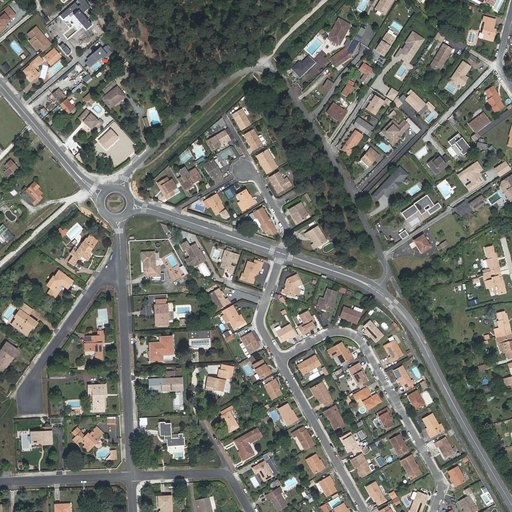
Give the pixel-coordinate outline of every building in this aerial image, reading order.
[(85,0),(78,0),(60,15),(63,19),(72,12),(86,29),(92,24),(83,13),(91,6),(85,0)] [(393,0),(380,0),(375,9),(384,15),(393,0)] [(345,3),(343,6),(346,10),(351,5),(348,1),(346,2),(345,3)] [(3,25),(9,21),(2,12),(0,13),(0,31),(4,27),(3,25)] [(484,23),(481,34),(484,35),(482,40),(492,43),(495,31),(493,30),(495,21),(483,18),(482,22),(484,23)] [(338,45),(349,25),(338,19),(333,27),(335,28),(329,40),(338,45)] [(43,51),(51,44),(44,35),(37,26),(28,34),(32,38),(34,41),(34,43),(32,44),(36,49),(39,45),(41,47),(39,48),(43,51)] [(335,28),(333,27),(327,39),(329,40),(335,28)] [(363,32),(357,30),(353,38),(356,39),(358,41),(363,32)] [(434,39),(439,42),(445,34),(440,30),(434,39)] [(425,39),(412,31),(404,43),(405,44),(402,49),(399,47),(393,58),(399,62),(400,59),(408,64),(425,39)] [(387,34),(375,52),(384,57),(395,39),(387,34)] [(355,50),(360,42),(358,41),(356,39),(351,47),(355,50)] [(105,44),(85,61),(90,67),(101,57),(105,61),(114,54),(105,44)] [(444,44),(434,61),(442,66),(452,50),(444,44)] [(346,50),(344,48),(329,59),(332,62),(341,55),(343,54),(346,50)] [(53,49),(44,57),(51,65),(60,56),(53,49)] [(332,62),(335,67),(350,56),(346,50),(343,54),(341,55),(332,62)] [(307,54),(299,63),(298,64),(296,62),(291,68),(300,76),(314,60),(307,54)] [(476,62),(478,58),(471,54),(469,59),(476,62)] [(33,75),(35,78),(38,74),(34,69),(43,61),(38,56),(29,64),(30,65),(23,71),(29,78),(33,75)] [(467,74),(471,68),(463,62),(452,79),(463,86),(468,79),(465,76),(464,76),(466,73),(467,74)] [(85,82),(91,77),(80,64),(74,69),(85,82)] [(370,78),(374,72),(367,67),(362,74),(370,78)] [(126,68),(120,73),(125,79),(131,74),(126,68)] [(102,89),(105,93),(116,83),(113,80),(102,89)] [(341,94),(348,99),(354,90),(347,85),(341,94)] [(504,107),(498,99),(495,94),(496,93),(494,90),(492,86),(486,91),(488,94),(486,95),(488,98),(486,100),(495,113),(504,107)] [(97,88),(86,98),(88,101),(98,91),(99,90),(97,88)] [(110,107),(124,97),(117,88),(103,99),(110,107)] [(58,94),(61,92),(59,89),(53,95),(58,102),(65,96),(63,94),(60,96),(58,94)] [(412,92),(404,100),(417,113),(425,105),(412,92)] [(383,101),(374,95),(365,110),(374,116),(383,101)] [(87,103),(89,106),(95,101),(93,98),(87,103)] [(396,98),(392,103),(397,108),(401,104),(396,98)] [(61,105),(68,113),(75,108),(68,99),(61,105)] [(434,109),(427,102),(425,105),(427,107),(427,108),(431,112),(434,109)] [(331,115),(341,121),(346,113),(333,104),(326,114),(330,117),(331,115)] [(231,115),(241,131),(251,124),(241,109),(231,115)] [(393,119),(398,114),(394,110),(389,115),(393,119)] [(86,111),(79,119),(83,123),(84,122),(85,123),(85,124),(91,130),(93,128),(96,130),(103,123),(100,120),(98,121),(86,111)] [(482,113),(468,123),(475,132),(489,122),(482,113)] [(330,117),(339,123),(341,121),(331,115),(330,117)] [(358,117),(353,127),(370,135),(375,125),(358,117)] [(410,117),(406,120),(417,133),(421,130),(410,117)] [(218,120),(217,121),(220,127),(226,124),(222,118),(218,120)] [(398,127),(392,121),(382,132),(390,140),(391,141),(395,141),(395,140),(397,139),(399,136),(409,126),(404,121),(398,127)] [(243,135),(252,151),(262,145),(252,129),(243,135)] [(111,130),(99,142),(106,149),(118,138),(111,130)] [(355,131),(352,134),(360,139),(363,136),(355,131)] [(215,150),(221,147),(227,143),(227,144),(231,142),(226,132),(207,143),(211,149),(214,147),(215,150)] [(478,132),(472,137),(475,141),(481,136),(478,132)] [(352,134),(344,147),(351,152),(360,139),(352,134)] [(463,155),(471,149),(462,138),(460,138),(457,134),(448,141),(451,146),(455,142),(461,150),(459,151),(463,155)] [(381,141),(378,144),(387,154),(393,148),(387,142),(385,144),(381,141)] [(83,149),(78,143),(74,147),(79,153),(83,149)] [(351,152),(344,147),(342,150),(349,155),(351,152)] [(369,149),(360,161),(365,165),(368,167),(377,156),(369,149)] [(256,156),(264,170),(265,169),(267,173),(276,167),(266,150),(256,156)] [(431,167),(436,174),(447,165),(440,156),(436,159),(433,162),(434,164),(431,167)] [(435,157),(428,163),(431,167),(434,164),(433,162),(436,159),(435,157)] [(5,166),(8,169),(5,172),(8,176),(17,168),(10,160),(5,166)] [(216,170),(217,168),(212,160),(203,165),(212,180),(219,176),(216,170)] [(472,183),(466,186),(470,191),(481,183),(478,178),(479,177),(477,174),(482,170),(477,162),(458,175),(461,179),(467,175),(472,183)] [(387,180),(379,188),(383,192),(387,196),(394,188),(396,188),(400,184),(400,182),(407,174),(400,167),(389,177),(389,179),(388,180),(387,180)] [(181,177),(177,179),(184,191),(193,186),(192,184),(191,183),(200,177),(195,168),(187,173),(185,169),(183,169),(180,170),(179,173),(181,177)] [(268,178),(278,193),(287,187),(278,172),(268,178)] [(511,174),(501,182),(500,187),(501,188),(506,189),(511,197),(511,174)] [(157,183),(159,186),(161,185),(164,190),(162,191),(167,199),(174,195),(172,191),(176,189),(171,180),(169,181),(167,177),(157,183)] [(34,182),(23,192),(26,196),(32,202),(40,195),(42,193),(38,188),(39,187),(34,182)] [(235,193),(245,210),(256,203),(254,200),(252,201),(244,187),(235,193)] [(379,188),(371,196),(375,200),(383,192),(379,188)] [(501,188),(510,202),(511,200),(511,197),(506,189),(501,188)] [(226,218),(229,216),(216,194),(207,200),(211,206),(216,215),(220,213),(222,217),(226,218)] [(42,197),(40,195),(32,202),(35,205),(40,200),(42,197)] [(427,196),(401,213),(406,220),(417,212),(417,211),(418,211),(419,210),(420,210),(429,204),(431,207),(427,210),(427,211),(430,215),(441,207),(438,203),(434,206),(427,196)] [(481,196),(469,204),(474,211),(483,204),(484,200),(481,196)] [(303,213),(306,211),(300,203),(288,210),(292,217),(294,218),(298,223),(306,218),(305,217),(303,213)] [(427,210),(431,207),(429,204),(420,210),(419,210),(418,211),(421,215),(427,211),(427,210)] [(267,220),(267,218),(261,208),(252,214),(255,219),(257,219),(260,225),(260,227),(262,231),(266,232),(267,231),(268,233),(273,234),(276,232),(270,222),(268,221),(267,220)] [(2,225),(0,226),(0,240),(4,245),(13,237),(2,225)] [(314,243),(317,247),(327,241),(318,226),(305,233),(308,238),(311,237),(311,236),(312,238),(314,243)] [(61,227),(57,231),(63,236),(67,233),(61,227)] [(405,230),(399,234),(402,239),(408,235),(405,230)] [(86,238),(78,249),(76,252),(73,250),(70,254),(73,256),(69,262),(74,266),(78,259),(77,259),(80,255),(86,259),(89,255),(88,254),(91,251),(95,244),(98,240),(90,234),(87,239),(86,238)] [(413,241),(421,252),(430,247),(422,235),(413,241)] [(187,242),(181,246),(184,252),(187,250),(191,258),(187,261),(190,267),(195,265),(204,259),(200,251),(196,245),(190,248),(187,242)] [(500,273),(495,254),(494,254),(492,247),(485,249),(488,260),(487,260),(489,268),(490,268),(491,275),(500,273)] [(196,267),(207,261),(200,251),(204,259),(195,265),(196,267)] [(229,269),(228,270),(227,273),(232,274),(234,268),(230,266),(231,262),(236,264),(239,256),(225,251),(223,255),(224,256),(220,267),(226,269),(227,269),(229,269)] [(160,280),(160,274),(160,266),(156,266),(155,252),(141,252),(142,262),(144,262),(144,273),(153,272),(153,276),(153,281),(160,280)] [(254,274),(257,274),(258,275),(259,270),(261,270),(263,263),(255,261),(254,264),(248,262),(244,275),(245,276),(244,281),(252,283),(254,276),(254,275),(254,274)] [(67,288),(72,280),(66,276),(59,270),(55,277),(53,276),(47,285),(51,288),(49,291),(57,296),(64,286),(67,288)] [(491,275),(482,277),(486,290),(496,287),(498,295),(505,294),(502,281),(499,281),(498,279),(501,278),(500,273),(491,275)] [(287,279),(285,285),(286,287),(285,289),(283,293),(294,297),(295,294),(294,292),(296,287),(301,284),(297,275),(287,279)] [(219,289),(209,295),(218,309),(229,303),(227,299),(225,300),(222,295),(221,293),(219,289)] [(331,308),(333,301),(336,292),(327,289),(324,299),(320,298),(317,305),(321,306),(322,305),(331,308)] [(335,302),(333,301),(331,308),(322,305),(321,306),(321,308),(332,312),(335,302)] [(14,317),(16,318),(18,320),(15,325),(27,333),(31,328),(33,330),(38,323),(28,316),(24,313),(29,306),(24,303),(14,317)] [(157,315),(158,326),(169,325),(168,305),(154,306),(155,315),(157,315)] [(33,309),(29,306),(24,313),(28,316),(33,309)] [(231,306),(223,311),(224,314),(226,313),(230,320),(235,329),(246,322),(242,315),(240,316),(236,310),(234,311),(231,306)] [(344,318),(358,323),(361,313),(344,307),(340,317),(343,319),(344,318)] [(315,326),(312,321),(315,320),(314,316),(312,317),(308,309),(300,314),(304,322),(298,326),(302,334),(310,330),(309,329),(315,326)] [(504,313),(497,315),(499,323),(497,323),(499,331),(500,331),(501,333),(496,334),(495,335),(496,338),(511,334),(506,316),(504,316),(504,313)] [(18,320),(16,318),(11,324),(26,335),(27,333),(15,325),(18,320)] [(365,331),(376,343),(383,336),(369,321),(363,327),(366,329),(365,331)] [(282,341),(291,336),(292,337),(297,335),(290,323),(276,331),(282,341)] [(255,342),(256,341),(251,332),(241,338),(250,353),(260,347),(258,344),(255,343),(255,342)] [(511,338),(511,334),(496,338),(498,346),(499,346),(502,345),(504,353),(506,353),(508,360),(511,358),(511,338)] [(84,344),(85,351),(95,350),(96,359),(102,359),(102,343),(104,343),(104,336),(86,336),(86,343),(84,344)] [(150,343),(150,361),(162,360),(162,354),(172,354),(172,337),(159,338),(159,343),(150,343)] [(385,346),(388,351),(391,357),(389,358),(392,363),(398,359),(397,358),(403,355),(395,340),(385,346)] [(333,348),(328,351),(332,358),(337,355),(341,364),(353,357),(351,354),(349,355),(342,343),(333,348)] [(6,344),(0,351),(0,367),(3,370),(16,351),(6,344)] [(320,364),(316,355),(299,365),(304,374),(317,367),(316,366),(320,364)] [(268,370),(266,365),(263,359),(253,365),(261,380),(272,373),(270,370),(268,370)] [(511,363),(508,364),(509,370),(511,369),(511,378),(503,381),(505,387),(510,386),(511,390),(511,389),(511,363)] [(219,369),(218,377),(232,379),(234,367),(221,364),(220,369),(219,369)] [(367,381),(363,374),(362,371),(361,368),(362,368),(360,364),(349,369),(358,386),(367,381)] [(394,371),(398,380),(400,382),(402,386),(404,385),(406,389),(415,384),(412,380),(411,381),(403,366),(394,371)] [(342,369),(334,372),(337,377),(344,374),(342,369)] [(309,376),(311,381),(321,376),(318,371),(309,376)] [(207,376),(206,385),(214,387),(214,389),(229,392),(232,381),(207,376)] [(149,389),(163,389),(170,389),(170,391),(183,391),(182,378),(149,380),(149,389)] [(276,384),(277,383),(275,379),(264,385),(272,400),(282,394),(278,388),(276,384)] [(423,389),(430,386),(427,379),(421,382),(423,389)] [(322,383),(313,388),(318,396),(317,397),(321,403),(323,402),(325,406),(333,401),(322,383)] [(92,396),(93,410),(104,409),(103,399),(102,399),(102,397),(106,397),(107,397),(106,384),(88,385),(88,396),(92,396)] [(367,389),(355,396),(357,400),(361,398),(368,410),(381,402),(377,395),(372,398),(371,399),(369,396),(370,395),(367,389)] [(408,396),(411,403),(413,402),(416,409),(425,404),(417,391),(408,396)] [(295,417),(291,411),(287,403),(278,408),(288,426),(298,420),(296,416),(295,417)] [(229,411),(222,415),(220,416),(229,433),(239,427),(231,411),(235,409),(233,405),(227,408),(229,411)] [(336,412),(333,407),(323,412),(326,417),(328,416),(335,429),(345,424),(337,411),(336,412)] [(387,413),(389,411),(387,408),(380,412),(382,415),(379,417),(385,429),(392,425),(390,421),(391,420),(389,416),(387,413)] [(423,419),(428,428),(429,428),(432,433),(431,434),(429,435),(431,438),(443,432),(439,425),(432,414),(423,419)] [(164,436),(164,440),(167,440),(167,446),(185,445),(185,437),(183,437),(183,433),(178,434),(178,437),(172,437),(171,423),(165,423),(165,422),(159,422),(160,436),(164,436)] [(31,432),(31,443),(42,443),(42,444),(52,444),(52,427),(44,427),(44,430),(42,430),(42,432),(31,432)] [(297,436),(305,449),(315,444),(306,430),(305,430),(303,427),(292,434),(294,438),(297,436)] [(85,436),(81,432),(75,438),(80,443),(83,440),(84,441),(83,441),(86,444),(89,447),(91,445),(93,446),(100,438),(99,438),(99,437),(102,440),(107,435),(104,432),(102,435),(96,429),(90,435),(88,433),(85,436)] [(234,441),(240,451),(245,460),(255,454),(248,442),(249,442),(259,436),(257,434),(255,429),(234,441)] [(353,450),(355,454),(362,449),(360,446),(358,447),(350,432),(341,438),(349,453),(353,450)] [(399,456),(408,451),(399,434),(390,440),(399,456)] [(439,447),(445,459),(454,453),(445,437),(435,444),(437,448),(439,447)] [(322,465),(319,461),(316,454),(306,459),(315,474),(325,468),(324,464),(322,465)] [(358,470),(363,477),(371,472),(368,466),(369,466),(362,454),(351,460),(356,468),(357,468),(358,467),(359,468),(358,470)] [(402,461),(411,478),(421,473),(411,456),(402,461)] [(252,468),(255,474),(259,472),(264,481),(278,473),(274,467),(270,469),(265,461),(252,468)] [(448,472),(456,487),(466,481),(458,466),(448,472)] [(330,480),(332,479),(330,476),(319,482),(327,496),(337,491),(333,484),(330,480)] [(371,494),(372,496),(375,501),(377,501),(379,504),(386,500),(375,482),(366,487),(370,494),(371,494)] [(280,487),(266,495),(269,500),(271,499),(278,511),(287,506),(280,494),(283,493),(280,487)] [(410,511),(421,511),(428,496),(418,491),(417,493),(410,511)] [(396,492),(391,495),(396,506),(401,503),(396,492)] [(160,507),(161,511),(160,511),(159,511),(172,511),(171,496),(158,497),(159,507),(160,507)] [(462,505),(463,507),(466,511),(475,511),(477,511),(469,496),(459,502),(461,506),(462,505)] [(209,498),(199,500),(201,511),(211,511),(211,510),(209,498)] [(348,511),(347,509),(343,503),(334,508),(336,511),(348,511)]
